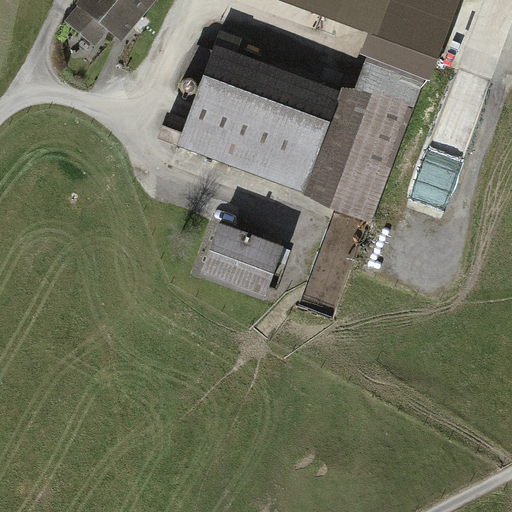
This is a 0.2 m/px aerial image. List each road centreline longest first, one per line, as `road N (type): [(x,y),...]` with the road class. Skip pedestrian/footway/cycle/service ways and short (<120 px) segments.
road 1 (track): [(129,132),(161,95),(184,37),(207,19),(237,16),(343,53),(396,39),(445,56),(511,48)]
road 2 (track): [(0,116),(16,102),(64,94),(116,119),(158,162)]
